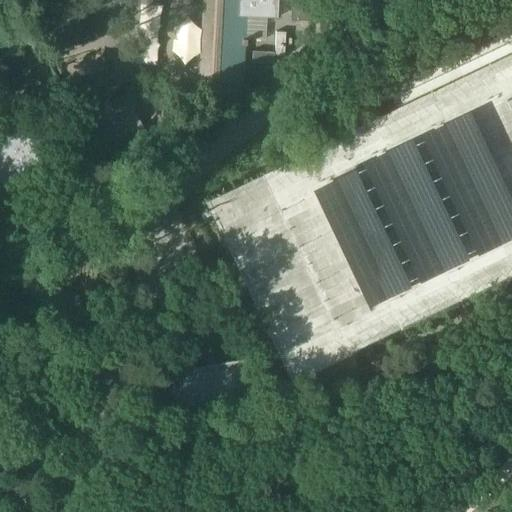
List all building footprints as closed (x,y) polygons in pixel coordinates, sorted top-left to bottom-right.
[(205,0),(201,90),(266,94),(267,68),(242,66),(243,47),(246,47),(246,37),(244,37),(245,16),(245,0),(205,0)] [(245,0),(245,16),(277,18),(277,0),(245,0)] [(398,104),(205,197),(294,379),(511,274),(511,26),(390,86),(398,104)] [(15,108),(10,112),(8,111),(0,117),(0,181),(6,188),(51,151),(40,137),(33,142),(21,127),(27,122),(15,108)] [(147,142),(137,120),(133,111),(87,133),(101,164),(147,142)] [(147,389),(156,425),(233,406),(225,370),(147,389)]
